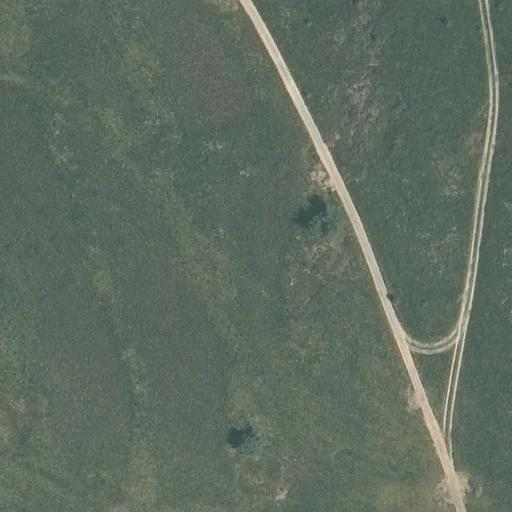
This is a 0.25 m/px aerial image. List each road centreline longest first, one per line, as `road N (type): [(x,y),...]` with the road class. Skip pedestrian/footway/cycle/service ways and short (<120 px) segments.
road 1 (track): [(459,511),(438,434),(357,228),(242,0)]
road 2 (track): [(484,0),(496,59),(489,147),(438,434)]
